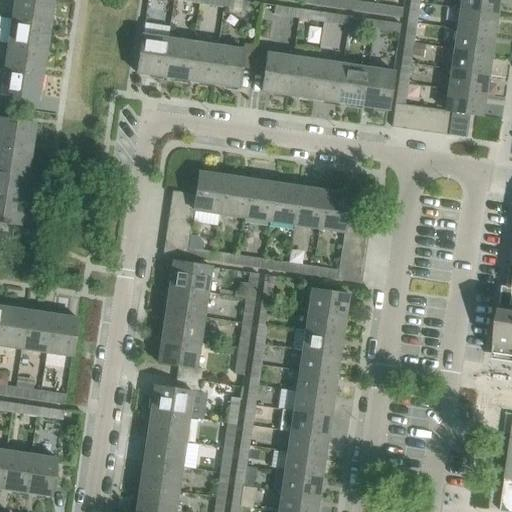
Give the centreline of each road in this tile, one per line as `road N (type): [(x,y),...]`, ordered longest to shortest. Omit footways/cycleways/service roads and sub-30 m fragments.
road 1 (residential): [(87,511),(151,141),(173,127),(413,162)]
road 2 (residential): [(365,504),(414,511),(428,502),(476,172)]
road 3 (residential): [(365,504),(413,162)]
